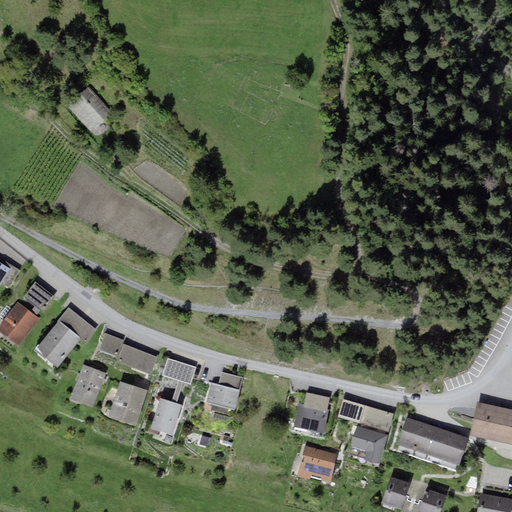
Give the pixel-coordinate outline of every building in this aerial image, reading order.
[(112,113),(89,87),(67,106),(90,132),(112,113)] [(4,265),(0,262),(0,284),(1,283),(9,288),(20,271),(6,262),(4,265)] [(56,297),(36,282),(25,296),(27,298),(42,309),(45,311),(56,297)] [(34,307),(31,312),(36,316),(42,309),(27,298),(25,300),(34,307)] [(18,302),(0,324),(0,332),(18,346),(40,319),(36,316),(31,312),(18,302)] [(96,331),(68,308),(57,321),(58,322),(81,340),(86,344),(96,331)] [(58,322),(37,347),(45,358),(58,367),(81,340),(58,322)] [(123,339),(106,332),(99,349),(117,356),(123,339)] [(158,357),(124,344),(117,362),(151,375),(158,357)] [(196,367),(168,358),(162,375),(179,380),(183,382),(191,384),(196,367)] [(106,373),(83,364),(70,399),(93,408),(106,373)] [(222,372),(219,384),(241,389),(243,378),(222,372)] [(183,382),(179,380),(172,402),(176,404),(183,382)] [(121,381),(109,416),(136,426),(147,390),(121,381)] [(212,382),(207,402),(236,409),(241,389),(219,384),(212,382)] [(306,393),(303,407),(299,406),(294,427),(323,433),(330,397),(306,393)] [(172,402),(160,399),(152,425),(149,424),(146,432),(158,435),(159,431),(172,435),(181,406),(176,404),(172,402)] [(394,414),(343,400),(338,418),(389,432),(394,414)] [(511,409),(477,402),(470,435),(511,443),(511,409)] [(468,437),(407,417),(397,444),(399,445),(397,451),(457,471),(468,437)] [(387,435),(357,427),(349,455),(379,463),(387,435)] [(339,453),(306,444),(302,456),(305,457),(303,462),(301,462),(297,476),(310,480),(310,477),(331,483),(339,453)] [(390,476),(381,503),(402,509),(406,497),(410,485),(410,483),(390,476)] [(425,490),(410,485),(406,497),(407,497),(406,501),(412,502),(413,499),(415,499),(414,503),(419,505),(420,501),(421,501),(425,490)] [(421,501),(417,511),(440,511),(446,496),(426,488),(425,490),(421,501)] [(511,511),(511,498),(481,493),(477,511),(511,511)]
